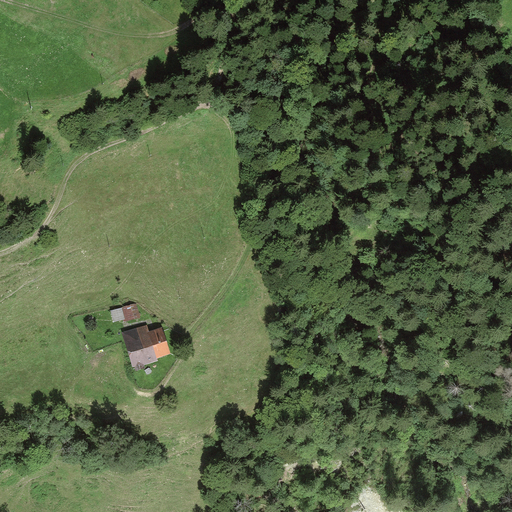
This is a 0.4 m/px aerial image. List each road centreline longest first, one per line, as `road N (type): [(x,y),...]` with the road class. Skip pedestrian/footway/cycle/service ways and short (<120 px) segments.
road 1 (track): [(0,253),(47,223),(78,159),(208,98),(234,32),(222,7),(170,32),(126,35),(5,0)]
road 2 (track): [(479,0),(377,58),(362,87),(330,85),(297,41),(268,62),(242,135),(249,245),(192,333)]
